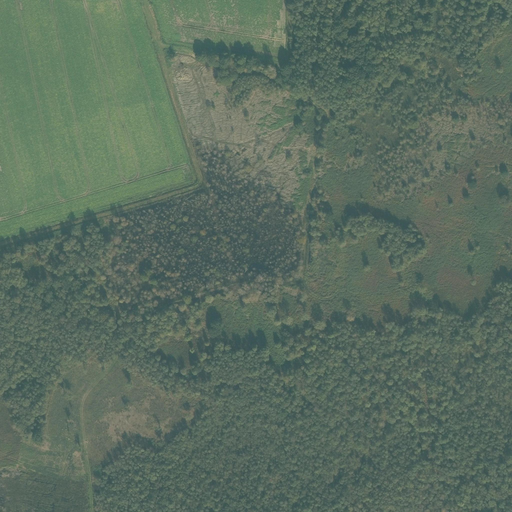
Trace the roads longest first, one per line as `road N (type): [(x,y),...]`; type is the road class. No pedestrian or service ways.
road 1 (track): [(91,511),(85,396),(151,308),(236,282),(300,277),(310,153),(329,113),(263,73),(236,72),(162,46),(144,0)]
road 2 (track): [(156,37),(200,184),(0,245)]
